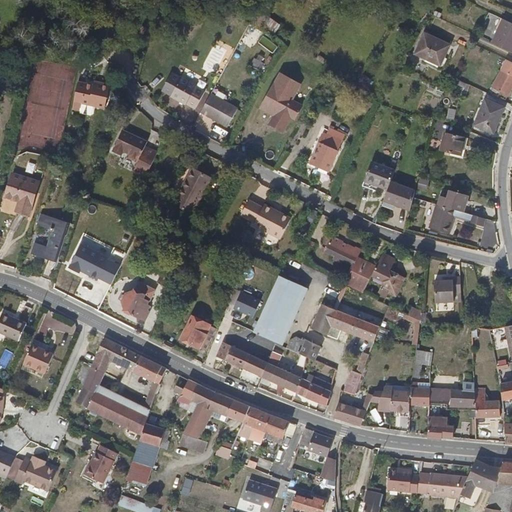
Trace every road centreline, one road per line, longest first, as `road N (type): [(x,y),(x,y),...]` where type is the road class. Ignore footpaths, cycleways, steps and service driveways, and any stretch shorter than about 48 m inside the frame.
road 1 (tertiary): [(90,318),(221,384),(341,430),(511,452)]
road 2 (residential): [(511,260),(486,261),(363,225),(197,138),(152,109),(130,83)]
road 3 (residential): [(90,318),(47,419),(34,427)]
road 4 (residential): [(511,256),(501,201),(511,133)]
